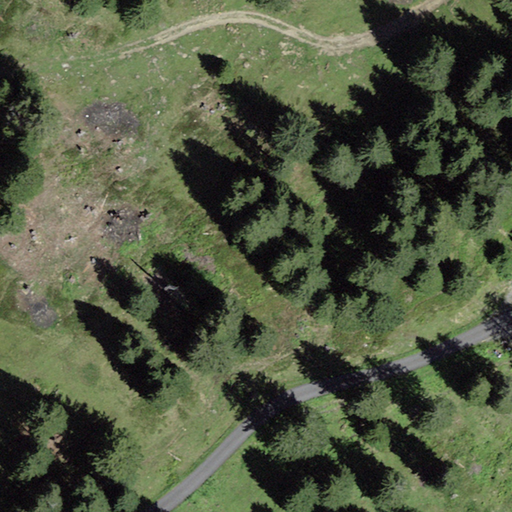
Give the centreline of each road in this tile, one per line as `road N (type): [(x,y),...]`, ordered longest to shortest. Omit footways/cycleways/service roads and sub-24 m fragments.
road 1 (track): [(0,56),(225,12),(362,31),(418,0)]
road 2 (track): [(151,511),(278,397),(407,361),(511,318)]
